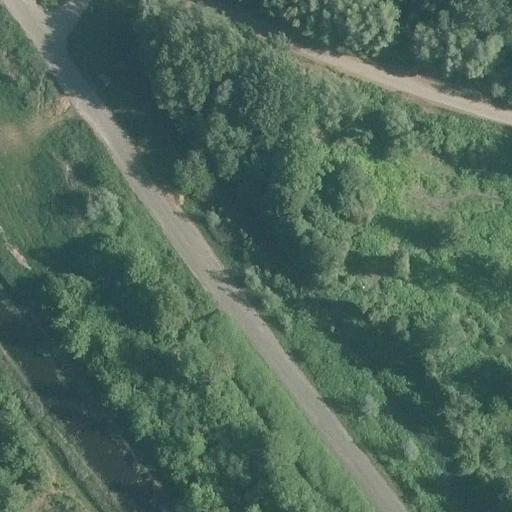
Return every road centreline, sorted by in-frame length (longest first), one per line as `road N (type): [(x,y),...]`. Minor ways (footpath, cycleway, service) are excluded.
road 1 (unclassified): [(380,511),(268,378),(44,38)]
road 2 (unclassified): [(511,115),(408,86),(215,0)]
